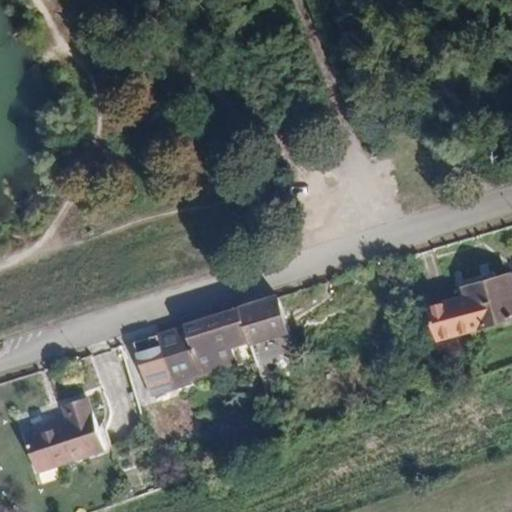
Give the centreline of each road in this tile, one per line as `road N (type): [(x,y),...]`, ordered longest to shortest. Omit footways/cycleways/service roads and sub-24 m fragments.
road 1 (residential): [(0,364),(511,208)]
road 2 (track): [(366,252),(295,0)]
